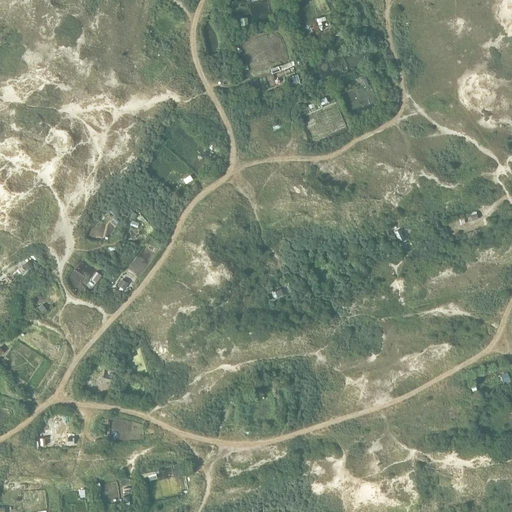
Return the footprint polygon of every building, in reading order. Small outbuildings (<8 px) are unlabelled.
[(297,75),(285,79),(288,87),(299,83),(297,75)] [(114,218),(110,222),(114,226),(118,222),(114,218)] [(399,230),(394,232),(398,241),(403,239),(399,230)] [(28,262),(23,265),(27,271),(32,267),(28,262)] [(121,280),(118,286),(124,290),(128,285),(121,280)] [(280,289),(271,293),(273,299),(282,295),(280,289)] [(41,305),(38,308),(42,314),(46,311),(41,305)] [(500,374),(503,381),(510,379),(507,372),(504,373),(500,374)] [(255,382),(257,388),(272,383),(269,377),(255,382)] [(243,383),(247,394),(255,392),(251,381),(243,383)]
